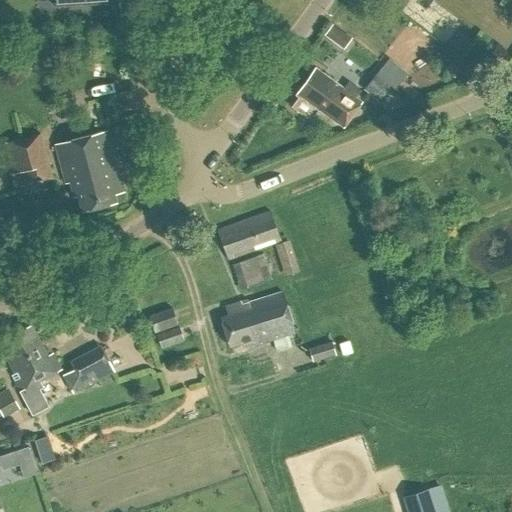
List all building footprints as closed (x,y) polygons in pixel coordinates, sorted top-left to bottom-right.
[(349,49),(356,39),(335,25),(328,36),(349,49)] [(414,30),(393,48),(408,66),(430,48),(414,30)] [(401,78),(383,63),(377,71),(376,71),(362,87),(378,100),(394,82),(406,92),(411,85),(401,78)] [(344,127),(362,102),(315,68),(300,89),(296,95),(298,97),(291,107),(307,118),(315,107),(344,127)] [(65,184),(69,183),(72,196),(76,195),(81,212),(115,203),(113,196),(123,193),(119,178),(118,178),(105,131),(55,145),(65,184)] [(20,186),(51,178),(39,134),(4,143),(12,174),(18,172),(19,176),(17,177),(20,186)] [(218,232),(229,261),(281,243),(270,213),(218,232)] [(275,248),(285,280),(301,275),(290,243),(275,248)] [(264,256),(231,268),(240,293),(273,281),(264,256)] [(219,319),(230,349),(240,345),(241,348),(254,344),(255,347),(296,334),(282,294),(244,307),(242,303),(225,308),(228,316),(219,319)] [(178,325),(179,325),(174,309),(150,318),(156,333),(178,325)] [(31,325),(0,341),(9,356),(6,357),(14,373),(11,375),(32,414),(48,406),(38,389),(42,387),(39,381),(61,369),(52,353),(47,355),(31,325)] [(178,325),(156,333),(161,347),(184,338),(178,325)] [(331,339),(308,347),(312,362),(335,353),(331,339)] [(114,371),(101,347),(71,363),(74,370),(64,376),(74,394),(114,371)] [(0,403),(0,410),(4,418),(18,410),(11,397),(0,403)] [(0,427),(0,446),(15,446),(14,427),(0,427)] [(402,495),(406,511),(435,511),(428,487),(402,495)]
